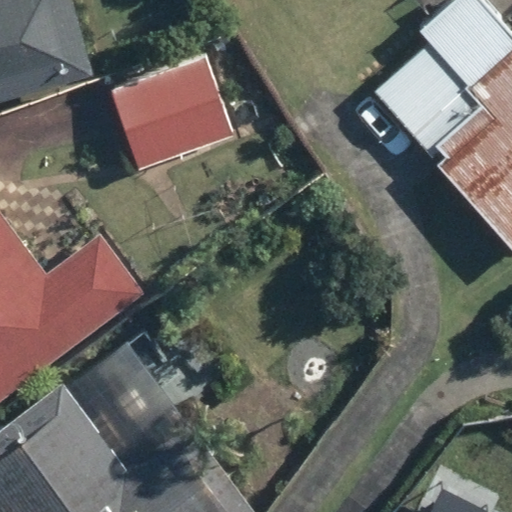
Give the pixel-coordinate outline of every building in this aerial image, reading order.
[(0,0),(0,88),(96,62),(79,0),(0,0)] [(375,87),(511,238),(511,25),(489,0),(445,0),(420,23),(431,36),(375,87)] [(211,48),(111,83),(139,162),(238,127),(211,48)] [(0,395),(147,286),(102,226),(49,266),(0,200),(0,395)] [(0,421),(0,508),(2,511),(253,511),(260,507),(189,413),(129,459),(65,373),(0,421)]
